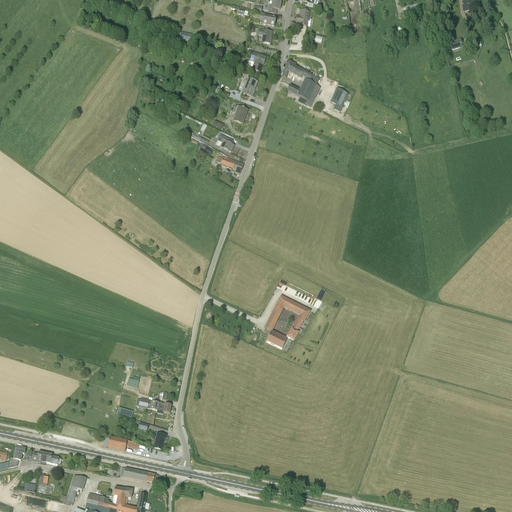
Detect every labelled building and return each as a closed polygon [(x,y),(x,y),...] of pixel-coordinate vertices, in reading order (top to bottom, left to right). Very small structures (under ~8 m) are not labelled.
[(462,0),(464,6),(462,6),(463,12),(475,9),(472,0),(462,0)] [(269,6),(268,13),(276,14),(276,10),(280,10),(281,3),(272,2),(272,6),(269,6)] [(307,27),(309,13),(300,11),(299,17),(297,17),(296,25),(307,27)] [(264,16),(262,24),(274,27),(276,19),(264,16)] [(474,37),(475,39),(479,38),(478,34),(480,34),(478,28),(470,30),(473,37),(474,37)] [(262,43),(270,45),(272,32),(259,31),(258,36),(263,37),(262,43)] [(198,36),(181,33),(179,41),(196,44),(198,36)] [(449,54),(464,49),(460,40),(446,44),(449,54)] [(254,63),(252,70),(260,73),(266,58),(253,53),(250,61),(254,63)] [(295,67),(296,65),(287,62),(282,78),(286,79),(288,72),(301,79),(302,76),(310,80),(309,83),(305,81),(299,92),(289,87),(287,92),(299,98),(298,101),(310,107),(320,88),(316,86),(319,79),(295,67)] [(248,79),(242,94),(252,97),(257,82),(248,79)] [(334,110),(341,113),(349,94),(336,89),(331,103),(336,105),(334,110)] [(236,113),(233,121),(242,124),(245,116),(247,110),(243,109),(244,109),(240,107),(237,114),(236,113)] [(205,140),(193,134),(191,138),(203,144),(205,140)] [(231,145),(233,142),(221,135),(218,141),(216,145),(221,147),(231,152),(235,147),(231,145)] [(207,147),(201,144),(198,149),(201,150),(202,147),(205,149),(204,152),(211,156),(213,151),(207,147)] [(231,168),(234,161),(224,157),(223,159),(219,157),(218,159),(216,158),(215,161),(231,168)] [(240,175),(244,165),(234,161),(231,168),(236,171),(235,173),(240,175)] [(273,313),(279,316),(284,307),(300,316),(286,337),(293,342),(298,333),(297,332),(310,312),(281,297),(273,313)] [(272,331),(279,316),(273,313),(265,329),(271,332),(266,342),(267,343),(265,346),(280,353),(287,339),(272,331)] [(129,378),(127,385),(137,389),(140,379),(134,377),(133,380),(129,378)] [(140,400),(138,407),(147,409),(149,403),(140,400)] [(152,402),(152,403),(150,410),(157,412),(157,414),(163,415),(163,413),(169,414),(171,406),(164,405),(159,403),(152,402)] [(133,411),(119,407),(117,413),(132,417),(133,411)] [(155,444),(154,448),(161,450),(164,439),(165,439),(166,435),(157,433),(156,441),(152,440),(152,443),(155,444)] [(139,444),(119,440),(110,438),(108,448),(125,452),(126,448),(138,450),(139,444)] [(22,454),(24,455),(25,450),(16,448),(13,459),(10,459),(8,469),(17,466),(18,461),(21,461),(22,454)] [(45,463),(47,455),(38,453),(38,455),(32,453),(32,455),(31,455),(28,455),(27,454),(23,462),(29,463),(30,463),(40,464),(45,465),(46,464),(45,463)] [(45,463),(46,464),(46,463),(57,466),(59,458),(52,457),(52,456),(47,455),(45,463)] [(145,483),(147,474),(121,469),(120,478),(145,483)] [(153,485),(153,484),(160,485),(162,477),(147,474),(145,483),(153,485)] [(39,485),(47,486),(48,478),(44,478),(44,475),(40,475),(39,485)] [(87,479),(74,476),(71,487),(78,489),(82,490),(83,491),(87,479)] [(36,486),(26,484),(24,490),(25,490),(25,491),(34,493),(36,486)] [(77,493),(78,489),(71,487),(65,505),(71,507),(71,506),(72,506),(77,493)] [(110,504),(109,509),(110,510),(116,511),(117,504),(124,505),(124,504),(125,502),(123,502),(125,490),(115,488),(113,497),(118,497),(116,506),(114,505),(112,503),(112,505),(110,504)] [(128,498),(131,499),(132,491),(125,490),(123,502),(125,502),(124,504),(126,504),(127,502),(128,498)] [(137,509),(136,511),(143,511),(146,496),(140,494),(137,509)] [(92,511),(109,511),(110,510),(109,509),(98,506),(99,502),(95,501),(96,497),(89,495),(85,510),(88,511),(92,511)] [(109,509),(110,504),(107,503),(106,503),(107,500),(100,498),(96,497),(95,501),(99,502),(98,506),(109,509)]
